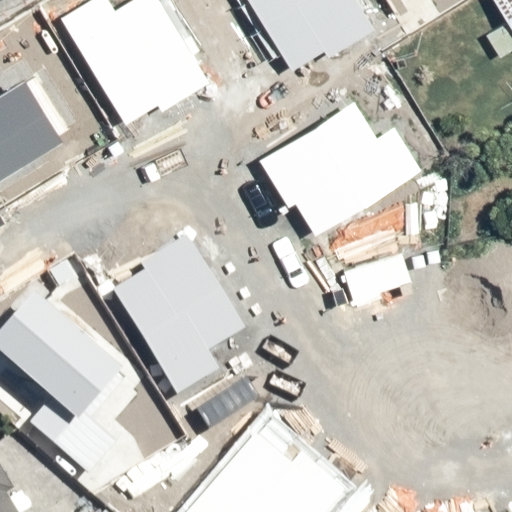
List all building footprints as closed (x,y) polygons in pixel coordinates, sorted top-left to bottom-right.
[(108,0),(92,0),(61,19),(124,125),(205,77),(158,0),(133,0),(115,11),(108,0)] [(246,0),(288,70),(323,50),(328,58),(373,31),(354,0),(246,0)] [(511,0),(486,0),(511,42),(511,0)] [(26,83),(0,98),(0,181),(63,143),(26,83)] [(378,140),(354,102),(258,161),(289,209),(296,205),(315,236),(422,171),(396,128),(378,140)] [(242,326),(185,233),(139,261),(144,268),(112,288),(178,394),(218,370),(205,349),(242,326)] [(122,364),(35,289),(0,329),(0,350),(77,416),(122,364)] [(292,462),(258,433),(190,511),(318,511),(343,484),(302,450),(292,462)] [(0,462),(0,511),(9,511),(0,498),(0,496),(14,488),(0,462)]
